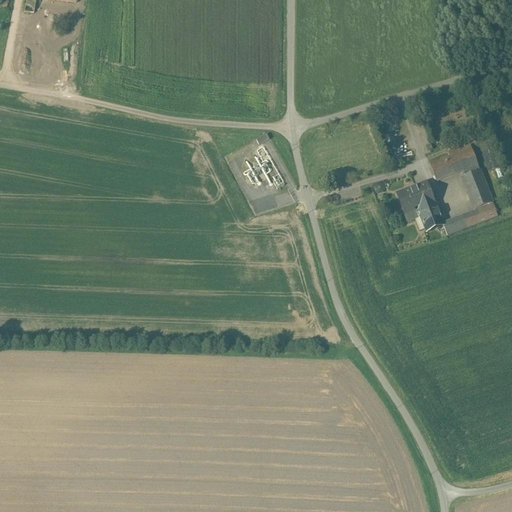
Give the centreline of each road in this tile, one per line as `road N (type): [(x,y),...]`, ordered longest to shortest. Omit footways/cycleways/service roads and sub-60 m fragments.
road 1 (unclassified): [(293,128),(336,302),(412,424),(447,511)]
road 2 (unclassified): [(293,128),(170,120),(68,96)]
road 3 (unclassified): [(511,64),(293,128)]
road 4 (unclassified): [(292,0),(293,128)]
